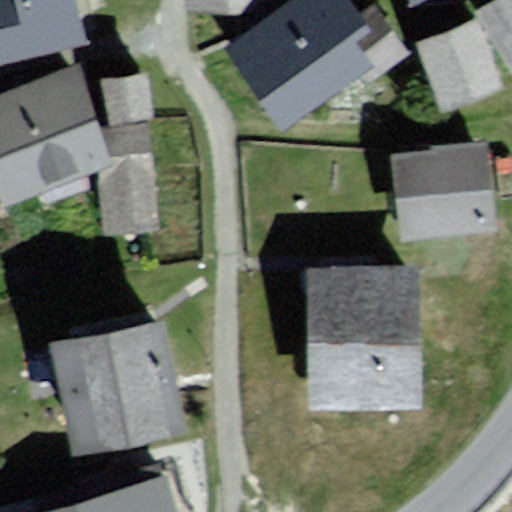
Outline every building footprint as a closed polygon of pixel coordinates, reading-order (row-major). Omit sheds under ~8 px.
[(67,0),(7,0),(14,25),(0,28),(0,66),(79,47),(67,0)] [(272,0),(189,0),(190,10),(272,13),(272,0)] [(399,53),(359,0),(296,0),(233,47),(295,130),(399,53)] [(511,0),(487,0),(473,10),(511,66),(511,0)] [(507,87),(476,17),(414,45),(445,114),(507,87)] [(115,168),(76,64),(0,92),(0,196),(5,209),(115,168)] [(153,72),(106,76),(110,121),(157,117),(153,72)] [(491,146),(389,160),(402,248),(503,234),(491,146)] [(156,174),(104,179),(110,238),(161,234),(156,174)] [(416,267),(298,273),(305,420),(423,415),(416,267)] [(155,313),(41,336),(66,457),(180,433),(155,313)] [(171,511),(164,483),(65,511),(171,511)]
